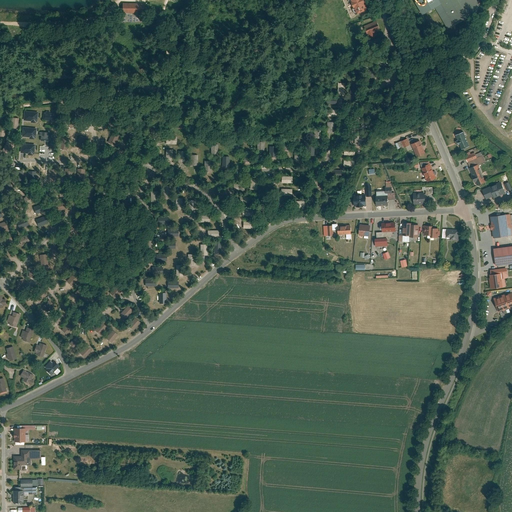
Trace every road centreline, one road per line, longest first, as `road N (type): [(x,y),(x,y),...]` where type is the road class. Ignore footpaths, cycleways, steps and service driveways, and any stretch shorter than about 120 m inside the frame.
road 1 (unclassified): [(418,511),(425,443),(473,309),(472,243)]
road 2 (residential): [(205,194),(240,172),(316,166),(353,106),(395,73)]
road 3 (residential): [(464,209),(292,219),(236,253)]
road 4 (residential): [(1,283),(88,194),(140,194)]
road 5 (unclassified): [(408,73),(464,209)]
